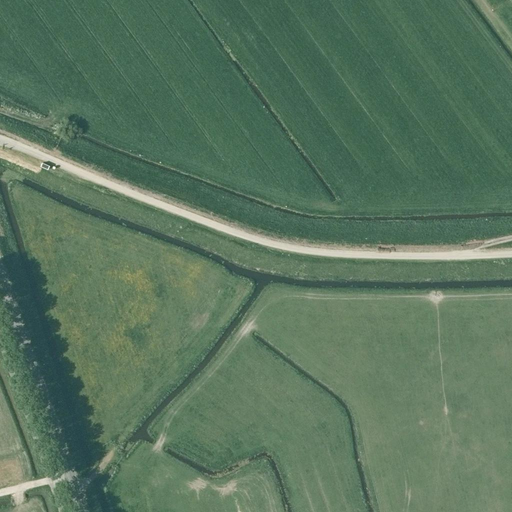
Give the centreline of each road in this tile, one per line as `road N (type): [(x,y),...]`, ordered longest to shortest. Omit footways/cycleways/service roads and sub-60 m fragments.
road 1 (unclassified): [(511,253),(363,255),(284,246),(0,140)]
road 2 (tertiary): [(82,511),(0,275)]
